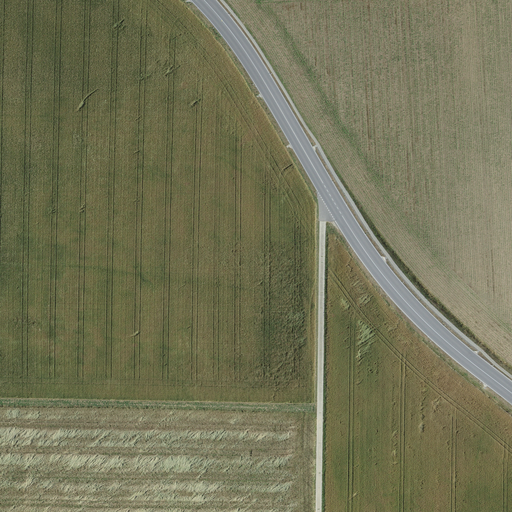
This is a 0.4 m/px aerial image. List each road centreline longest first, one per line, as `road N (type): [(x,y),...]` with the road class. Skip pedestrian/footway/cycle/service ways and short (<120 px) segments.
road 1 (secondary): [(511,393),(429,326),(386,279),(247,54),(203,0)]
road 2 (track): [(318,511),(323,183)]
road 3 (track): [(0,409),(320,407)]
